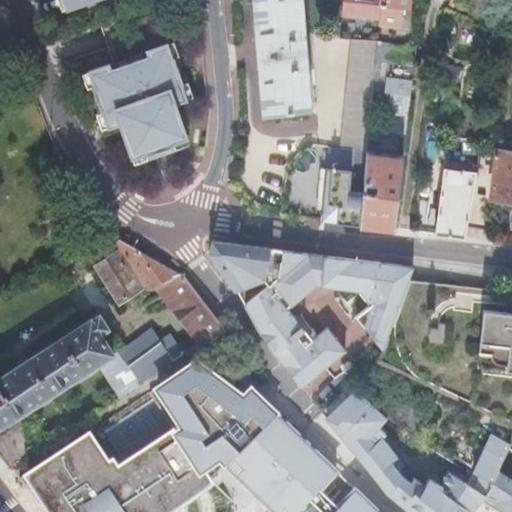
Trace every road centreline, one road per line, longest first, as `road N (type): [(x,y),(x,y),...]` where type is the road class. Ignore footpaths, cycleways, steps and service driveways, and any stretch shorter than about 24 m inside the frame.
road 1 (residential): [(171,234),(235,224),(511,258)]
road 2 (residential): [(10,0),(28,53),(105,195),(171,234)]
road 3 (residential): [(213,0),(222,125),(207,191),(171,234)]
